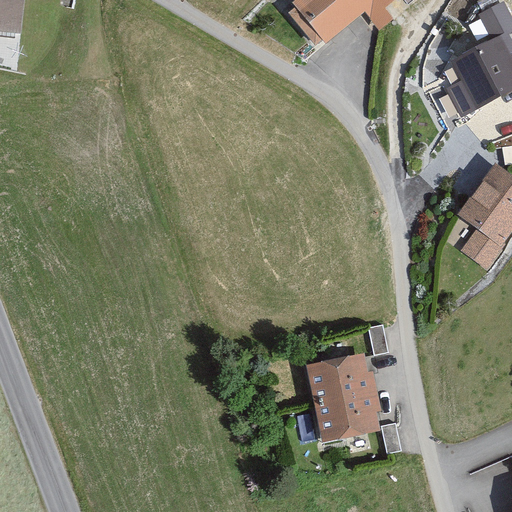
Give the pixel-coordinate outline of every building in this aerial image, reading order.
[(0,0),(0,29),(27,32),(30,0),(0,0)] [(307,0),(295,10),(328,50),(368,17),(381,32),(396,20),(388,11),(401,0),(307,0)] [(470,85),(455,92),(467,117),(511,94),(511,11),(509,5),(479,19),(494,49),(460,65),(470,85)] [(511,235),(511,175),(500,167),(464,216),(481,228),(464,251),(488,268),(511,235)] [(387,327),(372,330),(379,360),(395,356),(387,327)] [(364,354),(309,365),(325,445),(380,434),(364,354)] [(402,425),(388,429),(396,457),(410,454),(402,425)]
